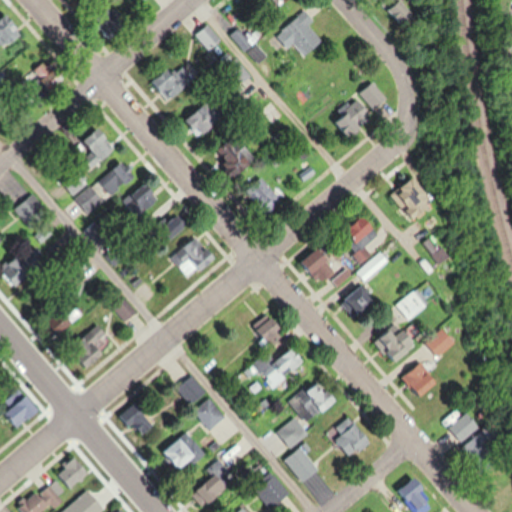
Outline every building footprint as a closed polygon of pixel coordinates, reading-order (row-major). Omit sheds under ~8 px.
[(292,47),(298,42),(309,56),(326,41),(312,24),(317,21),(307,8),(279,32),(292,47)] [(234,33),(246,50),(253,45),(241,28),(234,33)] [(219,109),(214,113),(206,102),(188,116),(203,136),(226,118),(219,109)] [(342,119),(351,137),(367,129),(355,104),(342,110),(346,118),(342,119)] [(103,162),(117,153),(101,129),(87,137),(103,162)] [(246,164),(236,141),(218,150),(228,172),(246,164)] [(80,198),(94,214),(140,174),(126,158),(80,198)] [(75,195),(90,182),(78,166),(62,179),(75,195)] [(397,194),(415,220),(441,202),(422,176),(397,194)] [(162,202),(153,183),(124,196),(133,216),(162,202)] [(261,204),(279,203),(278,190),(261,190),(261,204)] [(32,228),(48,215),(32,195),(16,208),(32,228)] [(87,231),(100,243),(109,232),(96,221),(87,231)] [(429,241),(443,265),(457,257),(443,233),(429,241)] [(305,261),(315,276),(321,271),(328,281),(343,271),(337,262),(346,257),(335,241),(305,261)] [(208,272),(206,244),(181,245),(182,273),(208,272)] [(366,262),(376,252),(370,245),(359,254),(366,262)] [(435,305),(424,288),(401,303),(412,320),(435,305)] [(372,305),(371,296),(362,298),(363,306),(372,305)] [(118,306),(127,319),(137,312),(128,299),(118,306)] [(380,338),(396,363),(415,351),(400,326),(380,338)] [(448,355),(464,342),(453,328),(438,341),(448,355)] [(309,365),(300,347),(276,358),(274,355),(245,369),(256,391),(309,365)] [(209,391),(192,373),(178,387),(195,405),(209,391)] [(42,410),(31,394),(5,413),(17,429),(42,410)] [(322,415),(345,402),(341,396),(330,402),(326,395),(315,401),(322,415)] [(215,429),(229,416),(212,397),(198,410),(215,429)] [(123,419),(148,437),(161,420),(136,401),(123,419)] [(313,432),(300,416),(282,431),(296,447),(313,432)] [(340,440),(356,456),(375,437),(358,421),(340,440)] [(204,455),(189,432),(165,448),(181,471),(204,455)] [(289,462),(310,482),(324,467),(303,447),(289,462)] [(66,471),(67,471),(73,482),(76,480),(71,470),(80,465),(75,456),(62,464),(66,471)] [(277,510),(294,492),(274,471),(257,489),(277,510)] [(201,489),(213,504),(235,487),(223,472),(201,489)] [(21,511),(45,511),(63,498),(50,482),(18,509),(21,511)] [(411,502),(422,511),(426,511),(436,501),(423,490),(411,502)] [(98,511),(101,510),(90,493),(73,503),(78,511),(83,511),(90,508),(92,511),(98,511)]
